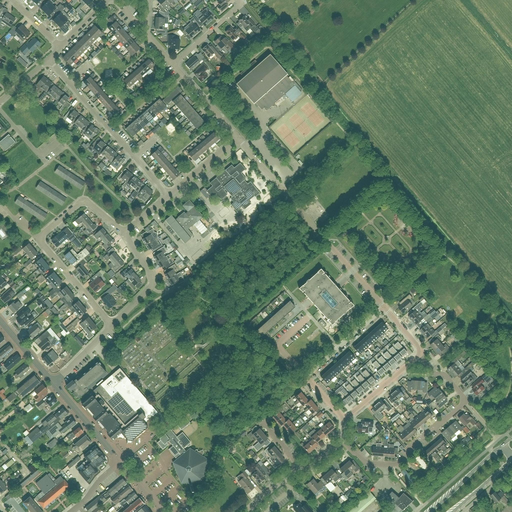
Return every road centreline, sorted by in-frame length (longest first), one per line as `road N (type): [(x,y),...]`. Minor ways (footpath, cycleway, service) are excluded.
road 1 (residential): [(112,325),(37,237),(81,201),(123,232)]
road 2 (residential): [(384,307),(237,138)]
road 3 (residential): [(343,440),(365,463),(398,465),(465,402),(419,355)]
road 4 (residential): [(168,196),(49,60)]
road 5 (residential): [(343,419),(305,377),(384,307)]
